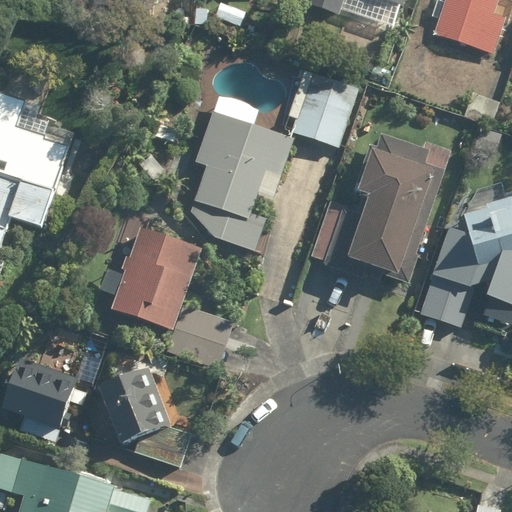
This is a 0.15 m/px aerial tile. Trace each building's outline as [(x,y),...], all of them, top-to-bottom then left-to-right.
[(411,0),(307,0),(307,4),(339,15),(341,10),(401,31),(411,0)] [(446,0),(436,36),(496,55),(506,22),(496,19),(501,0),(446,0)] [(364,84),(316,69),(296,133),(344,148),(364,84)] [(45,109),(0,92),(0,275),(19,222),(45,232),(79,137),(40,123),(45,109)] [(503,103),(474,92),(464,118),(493,129),(503,103)] [(296,144),(216,115),(199,164),(210,168),(189,230),(257,254),(270,218),(255,213),(263,193),(277,199),(296,144)] [(334,204),(315,262),(380,283),(383,272),(402,278),(434,179),(445,183),(454,154),(385,131),(379,150),(372,147),(358,190),(368,193),(361,213),(334,204)] [(471,238),(446,230),(420,314),(465,328),(475,294),(511,305),(511,198),(463,214),(471,238)] [(201,255),(140,235),(116,311),(174,330),(166,353),(220,370),(236,321),(185,305),(201,255)] [(80,380),(21,358),(3,409),(27,418),(23,429),(58,442),(80,380)] [(147,367),(99,389),(125,447),(183,468),(196,431),(172,423),(147,367)] [(150,511),(154,500),(3,453),(0,462),(0,488),(25,497),(20,511),(150,511)]
